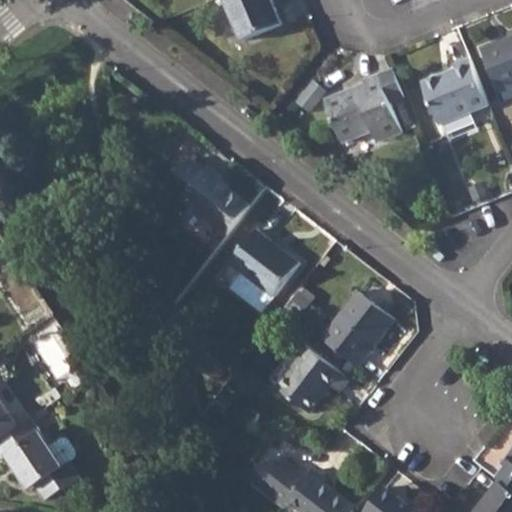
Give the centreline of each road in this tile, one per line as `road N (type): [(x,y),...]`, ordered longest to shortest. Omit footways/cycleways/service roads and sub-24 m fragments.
road 1 (residential): [(70,0),(466,314)]
road 2 (residential): [(487,0),(393,37),(342,28)]
